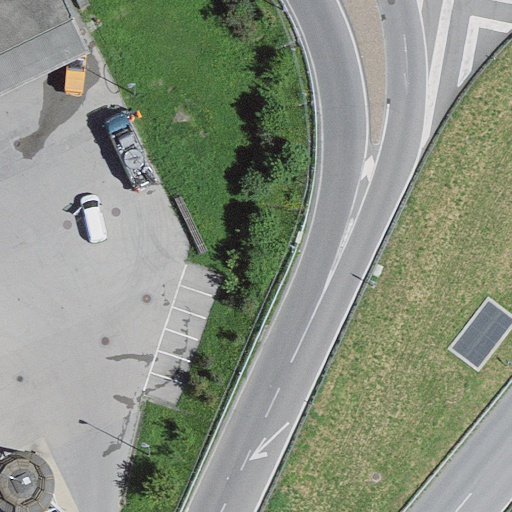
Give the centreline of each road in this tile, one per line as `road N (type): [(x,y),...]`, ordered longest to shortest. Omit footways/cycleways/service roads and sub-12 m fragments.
road 1 (motorway): [(396,0),(404,78),(396,147),(328,276)]
road 2 (motorway): [(305,0),(328,61),(339,138),(328,276)]
road 3 (motorway): [(328,276),(217,511)]
